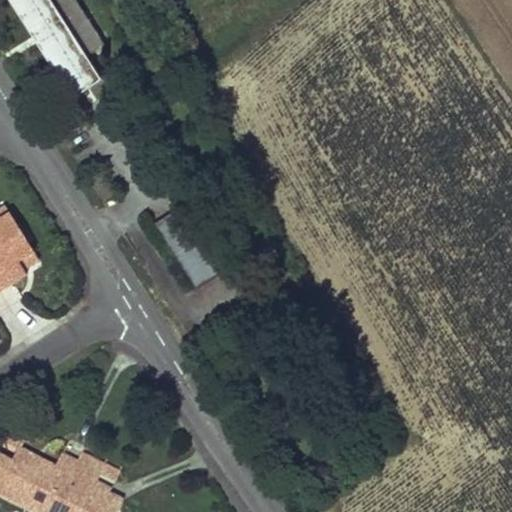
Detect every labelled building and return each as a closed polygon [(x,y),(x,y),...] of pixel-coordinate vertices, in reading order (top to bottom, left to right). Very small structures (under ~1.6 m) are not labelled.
[(98,77),(82,53),(73,58),(34,0),(6,0),(68,95),(98,77)] [(34,0),(73,58),(82,53),(98,43),(70,0),(34,0)] [(172,202),(148,217),(190,282),(214,266),(172,202)] [(0,224),(14,216),(10,209),(0,215),(0,224)] [(0,293),(18,282),(29,276),(26,271),(22,264),(37,255),(14,216),(0,224),(0,293)] [(42,262),(37,255),(22,264),(26,271),(42,262)] [(25,442),(9,435),(0,452),(0,458),(12,464),(20,449),(21,449),(25,442)] [(0,458),(0,502),(6,506),(8,502),(28,511),(119,511),(125,502),(109,494),(95,487),(106,464),(83,452),(79,462),(64,454),(57,468),(50,482),(29,471),(36,457),(21,449),(20,449),(12,464),(0,458)] [(57,468),(36,457),(29,471),(50,482),(57,468)] [(120,471),(106,464),(95,487),(109,494),(120,471)]
